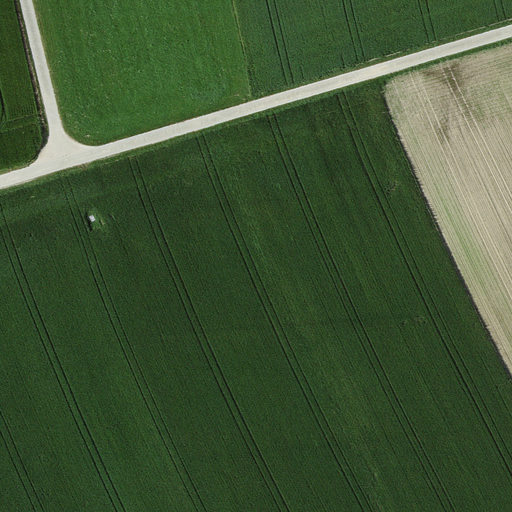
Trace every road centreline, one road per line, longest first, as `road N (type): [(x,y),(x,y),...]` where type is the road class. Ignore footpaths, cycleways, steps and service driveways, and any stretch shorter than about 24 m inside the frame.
road 1 (track): [(511,25),(0,174)]
road 2 (track): [(26,0),(63,156)]
